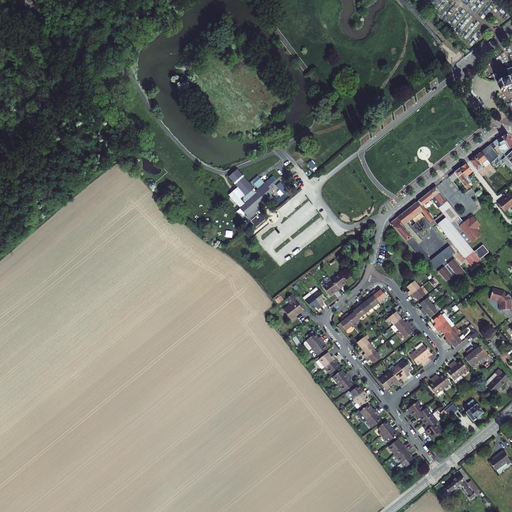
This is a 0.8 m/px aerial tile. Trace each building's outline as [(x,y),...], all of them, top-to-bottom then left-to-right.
[(511,64),(510,65),(510,67),(508,68),(506,67),(506,68),(507,69),(507,70),(505,70),(504,72),(504,73),(506,74),(499,77),(500,78),(498,79),(499,80),(500,80),(503,86),(501,87),(502,88),(503,87),(504,89),(505,88),(505,87),(509,85),(509,87),(510,87),(510,88),(510,90),(511,91),(511,90),(511,64)] [(506,159),(511,155),(510,152),(511,150),(511,143),(508,138),(505,137),(496,142),(481,154),(490,166),(503,155),(506,159)] [(490,166),(481,154),(475,159),(487,174),(490,171),(487,168),(490,166)] [(482,177),(487,174),(475,159),(471,162),(482,177)] [(503,162),(510,171),(511,168),(511,165),(506,159),(503,162)] [(309,177),(313,174),(307,166),(303,169),(309,177)] [(467,178),(472,175),(466,166),(461,170),(465,174),(463,176),(470,186),(472,184),(467,178)] [(239,167),(231,174),(239,184),(230,192),(242,206),(241,207),(247,213),(252,218),(251,219),(257,225),(266,217),(261,211),(262,210),(260,208),(263,205),(263,206),(266,204),(266,203),(270,199),(267,196),(271,193),(273,191),(271,190),(274,187),(271,183),(277,178),(274,175),(255,190),(253,188),(254,186),(239,167)] [(461,169),(450,177),(454,182),(458,179),(468,191),(471,188),(469,186),(470,186),(463,176),(465,174),(461,170),(461,169)] [(277,192),(281,196),(276,200),(280,204),(292,193),(281,182),(277,186),(280,189),(277,192)] [(391,223),(395,229),(396,228),(427,266),(430,264),(436,271),(444,265),(446,267),(439,273),(447,282),(456,275),(460,280),(467,274),(456,260),(449,265),(447,262),(457,254),(451,248),(433,262),(419,245),(402,224),(403,223),(405,226),(409,224),(422,213),(426,210),(423,207),(432,200),(443,214),(452,208),(437,188),(391,223)] [(505,213),(511,207),(511,196),(509,194),(505,197),(506,198),(498,205),(505,213)] [(247,213),(241,207),(238,210),(244,217),(247,213)] [(460,218),(452,208),(443,214),(444,215),(447,219),(447,218),(461,236),(465,233),(460,227),(456,221),(460,218)] [(426,210),(422,213),(431,224),(435,222),(426,210)] [(447,218),(447,219),(438,225),(473,269),(482,262),(481,260),(485,257),(479,249),(475,253),(468,244),(472,241),(474,244),(474,243),(461,227),(460,227),(465,233),(461,236),(447,218)] [(461,227),(474,243),(482,237),(477,230),(481,227),(479,226),(480,225),(476,219),(475,220),(474,218),(470,221),(469,220),(461,227)] [(402,224),(419,245),(423,242),(409,224),(405,226),(403,223),(402,224)] [(479,249),(485,257),(489,254),(483,246),(479,249)] [(340,276),(333,281),(341,291),(343,288),(343,287),(347,284),(340,276)] [(414,280),(407,286),(410,290),(408,292),(410,295),(420,287),(414,280)] [(341,291),(333,281),(325,287),(332,296),(337,292),(338,293),(341,291)] [(319,287),(312,293),(323,307),(326,304),(324,302),(328,298),(322,290),(321,290),(319,287)] [(420,287),(410,295),(413,298),(415,296),(418,300),(426,294),(420,287)] [(511,309),(511,308),(511,303),(510,303),(510,299),(508,297),(509,296),(507,293),(506,294),(504,292),(493,288),(490,298),(499,300),(500,303),(501,305),(499,306),(500,310),(503,310),(505,313),(511,309)] [(372,292),(379,302),(386,297),(380,289),(377,292),(375,290),(372,292)] [(320,309),(323,307),(312,293),(311,292),(305,297),(314,309),(318,307),(320,309)] [(371,297),(366,300),(372,307),(379,302),(372,292),(369,294),(371,297)] [(283,293),(278,297),(281,301),(286,296),(283,293)] [(302,313),(305,310),(293,295),(289,298),(293,304),(286,310),(294,320),(298,317),(297,315),(301,311),(302,313)] [(421,310),(423,312),(433,305),(428,298),(420,304),(423,308),(421,310)] [(372,307),(366,300),(363,303),(361,300),(360,302),(367,311),(372,307)] [(360,302),(359,303),(366,312),(367,311),(360,302)] [(360,318),(366,312),(359,303),(355,305),(357,307),(353,310),(354,311),(360,318)] [(438,311),(433,305),(423,312),(426,315),(428,314),(431,317),(438,311)] [(353,324),(360,319),(360,318),(354,311),(350,314),(348,312),(345,315),(353,324)] [(390,316),(387,319),(389,322),(391,320),(394,324),(402,318),(396,311),(395,312),(390,316)] [(437,329),(450,318),(445,312),(442,315),(442,314),(434,320),(437,324),(435,326),(437,329)] [(353,324),(345,315),(342,317),(344,319),(340,322),(346,330),(353,324)] [(402,318),(394,324),(400,331),(410,323),(407,320),(405,322),(402,318)] [(450,318),(437,329),(440,332),(442,330),(445,334),(456,325),(450,318)] [(410,323),(400,331),(405,338),(413,332),(410,328),(412,326),(410,323)] [(456,325),(445,334),(448,337),(446,339),(449,343),(458,335),(461,332),(456,325)] [(477,331),(471,336),(474,339),(480,334),(477,331)] [(309,349),(310,350),(314,347),(324,339),(322,336),(320,337),(317,333),(317,334),(310,338),(306,342),(305,344),(309,349)] [(370,338),(367,335),(357,343),(362,350),(370,344),(367,340),(370,338)] [(456,347),(464,341),(458,335),(449,343),(451,345),(453,343),(456,347)] [(302,344),(299,340),(299,341),(296,337),(294,338),(300,346),(302,344)] [(324,339),(314,347),(319,354),(328,348),(325,343),(327,342),(324,339)] [(416,348),(418,350),(427,362),(430,360),(428,357),(432,354),(423,342),(416,348)] [(492,342),(489,344),(497,355),(500,352),(492,342)] [(370,344),(362,350),(365,353),(363,355),(365,359),(375,350),(370,344)] [(473,346),(470,349),(479,360),(482,363),(488,358),(479,346),(475,349),(473,346)] [(472,366),(479,360),(470,349),(467,351),(469,354),(465,357),(472,366)] [(381,358),(375,350),(365,359),(368,362),(370,360),(373,364),(381,358)] [(424,364),(427,362),(418,350),(411,356),(418,365),(422,361),(424,364)] [(329,352),(318,361),(318,363),(322,368),(324,368),(326,366),(337,358),(335,355),(333,357),(329,352)] [(337,358),(326,366),(332,374),(340,367),(337,363),(339,361),(337,358)] [(405,361),(398,367),(408,379),(411,376),(408,373),(412,370),(405,361)] [(461,361),(458,364),(455,361),(452,363),(462,375),(468,369),(461,361)] [(462,375),(452,363),(449,366),(451,368),(448,371),(455,380),(458,383),(464,378),(462,375)] [(398,367),(391,372),(398,381),(402,378),(404,381),(408,379),(398,367)] [(510,378),(500,368),(485,383),(496,394),(500,390),(499,389),(510,378)] [(348,373),(346,375),(343,371),(334,377),(340,384),(350,376),(348,373)] [(391,372),(379,382),(386,390),(395,383),(396,385),(399,382),(398,381),(391,372)] [(437,375),(435,377),(444,389),(451,383),(444,375),(440,378),(437,375)] [(350,376),(340,384),(345,391),(354,385),(350,380),(353,379),(350,376)] [(444,389),(435,377),(431,380),(434,383),(430,386),(437,394),(444,389)] [(347,395),(350,399),(352,397),(355,400),(365,392),(360,386),(351,392),(347,395)] [(370,399),(365,392),(355,400),(357,404),(359,402),(362,406),(370,399)] [(466,411),(473,420),(483,412),(474,400),(472,400),(467,403),(470,408),(466,411)] [(417,401),(408,409),(410,412),(411,411),(415,416),(424,409),(417,401)] [(447,413),(450,415),(457,409),(451,401),(444,408),(445,409),(447,413)] [(363,422),(367,419),(377,411),(375,409),(373,410),(370,406),(361,412),(358,415),(363,422)] [(427,407),(424,409),(415,416),(418,419),(420,417),(423,420),(432,413),(427,407)] [(377,411),(367,419),(373,428),(382,421),(378,416),(380,415),(377,411)] [(423,427),(426,430),(434,423),(440,418),(434,411),(432,413),(423,420),(426,424),(423,427)] [(379,428),(381,431),(379,433),(381,437),(392,428),(387,422),(379,428)] [(434,423),(426,430),(430,435),(429,436),(432,439),(441,431),(434,423)] [(398,435),(392,428),(381,437),(384,440),(386,438),(389,442),(398,435)] [(403,445),(402,446),(398,441),(389,448),(395,456),(405,448),(403,445)] [(405,448),(395,456),(405,468),(414,462),(408,453),(409,452),(405,448)] [(511,461),(503,450),(496,455),(496,456),(490,461),(496,470),(506,462),(508,464),(511,461)] [(478,490),(470,480),(467,483),(461,475),(457,478),(456,477),(453,479),(454,480),(445,487),(442,490),(447,495),(449,492),(457,486),(462,486),(466,491),(465,492),(470,499),(476,495),(474,492),(476,490),(478,490)] [(442,490),(439,493),(445,500),(449,497),(447,495),(442,490)]
